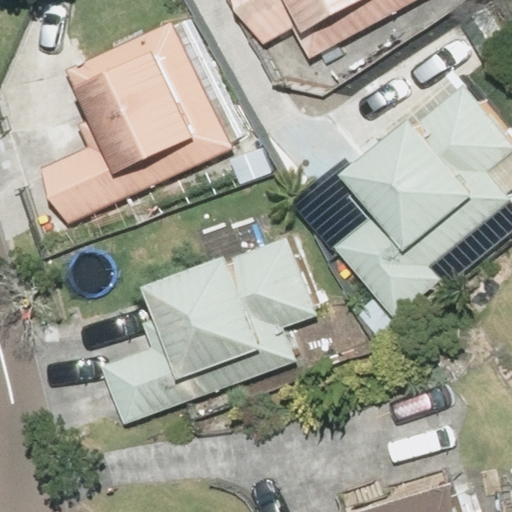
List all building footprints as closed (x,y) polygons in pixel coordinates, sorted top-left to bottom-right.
[(309,24),(325,55),(426,0),(255,0),(278,41),(309,24)] [(249,146),(191,20),(71,75),(104,146),(56,168),(81,223),(249,146)] [(511,163),(511,117),(483,81),(371,169),(381,181),(370,190),(389,213),(349,244),(407,317),(458,277),(444,260),(511,206),(511,173),(507,168),(511,163)] [(118,364),(138,421),(308,360),(295,324),(334,311),(305,232),(169,281),(190,338),(118,364)] [(488,511),(479,479),(364,511),(488,511)]
